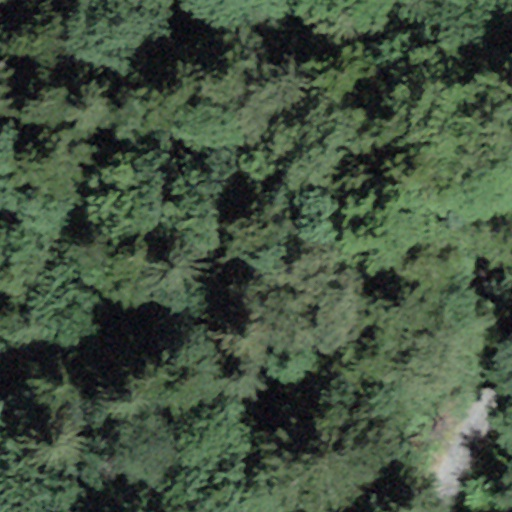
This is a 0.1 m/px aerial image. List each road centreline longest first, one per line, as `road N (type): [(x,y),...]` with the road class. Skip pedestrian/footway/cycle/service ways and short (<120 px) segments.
road 1 (track): [(511,309),(452,177),(489,78),(486,0)]
road 2 (track): [(446,511),(476,426),(511,362)]
